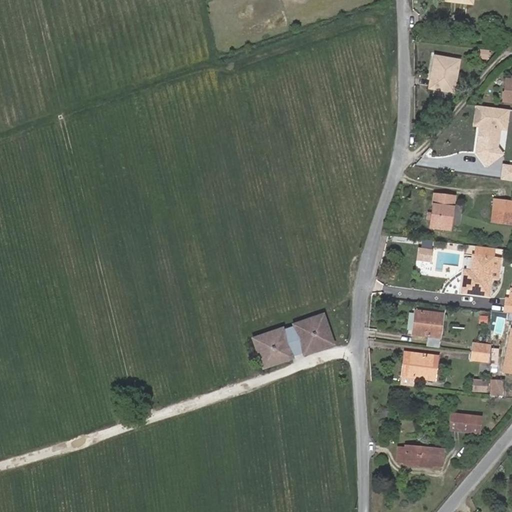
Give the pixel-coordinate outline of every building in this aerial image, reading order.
[(453,92),(459,61),(434,56),(429,88),(453,92)] [(511,102),(511,77),(511,80),(506,79),(503,101),(511,102)] [(505,128),(508,109),(477,105),(475,125),(480,125),(480,130),(482,133),(481,139),(478,141),(477,152),(487,165),(502,153),(497,146),(499,127),(505,128)] [(511,166),(503,165),(501,179),(511,180),(511,166)] [(453,205),(454,196),(434,194),(430,227),(450,230),(450,224),(453,205)] [(511,213),(511,211),(511,201),(494,200),(493,210),(511,213)] [(459,224),(462,206),(453,205),(450,224),(459,224)] [(511,224),(511,212),(511,213),(493,210),(491,221),(511,224)] [(430,250),(431,241),(422,240),(421,248),(430,250)] [(475,256),(472,255),(470,271),(464,270),(462,292),(488,296),(490,278),(499,279),(500,266),(492,265),(494,248),(476,246),(475,256)] [(431,262),(432,250),(430,250),(421,248),(418,248),(417,260),(431,262)] [(439,338),(442,314),(415,311),(412,335),(439,338)] [(333,344),(323,315),(293,325),(293,327),(283,331),(282,329),(252,339),(263,368),(292,358),(292,355),(302,352),(303,354),(333,344)] [(511,373),(511,329),(502,371),(511,373)] [(439,347),(440,340),(427,338),(426,346),(439,347)] [(488,354),(489,345),(472,343),(471,352),(488,354)] [(497,366),(498,349),(490,349),(490,354),(490,362),(490,366),(496,366),(497,366)] [(487,362),(488,354),(471,352),(470,360),(480,361),(487,362)] [(434,381),(437,356),(409,353),(407,366),(402,365),(401,376),(415,378),(434,381)] [(490,366),(490,362),(487,362),(480,361),(479,373),(490,374),(490,366)] [(414,387),(415,378),(401,376),(400,385),(414,387)] [(487,393),(487,380),(471,379),(470,392),(487,393)] [(503,387),(503,380),(490,380),(489,397),(502,399),(503,393),(503,387)] [(478,433),(480,417),(452,414),(450,430),(478,433)] [(441,465),(443,450),(405,446),(405,448),(398,448),(397,461),(404,462),(404,464),(431,467),(431,465),(441,465)]
